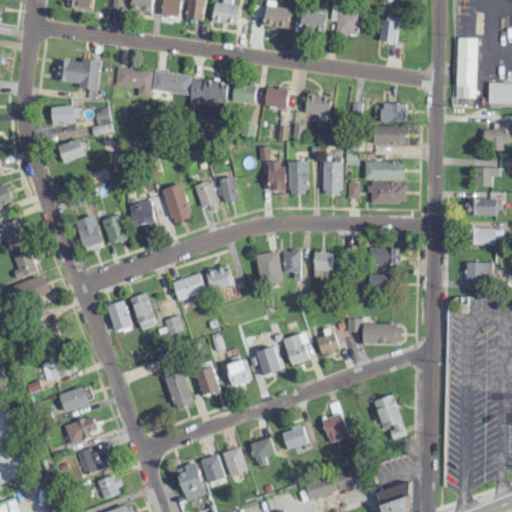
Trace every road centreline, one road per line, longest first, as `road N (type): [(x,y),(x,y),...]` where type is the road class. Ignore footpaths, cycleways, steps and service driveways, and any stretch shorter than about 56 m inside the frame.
road 1 (residential): [(33,0),(21,103),(34,166),(160,511)]
road 2 (residential): [(435,0),(419,511)]
road 3 (residential): [(434,85),(30,26)]
road 4 (residential): [(434,224),(251,225),(78,284)]
road 5 (residential): [(430,350),(142,454)]
